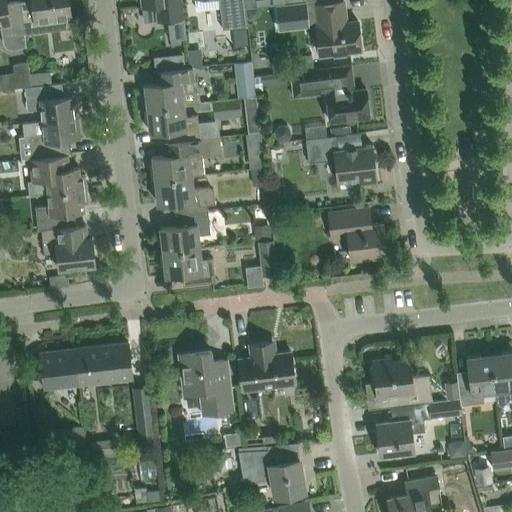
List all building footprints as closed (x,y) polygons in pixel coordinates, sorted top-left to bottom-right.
[(0,0),(0,24),(4,44),(7,47),(11,48),(26,46),(24,33),(20,1),(6,3),(5,0),(0,0)] [(25,0),(20,1),(24,33),(47,31),(45,19),(70,15),(68,0),(25,0)] [(157,20),(168,19),(170,39),(185,38),(183,17),(181,0),(141,0),(142,6),(156,5),(157,20)] [(245,3),(244,0),(218,0),(222,29),(248,25),(245,3)] [(302,0),(285,2),(275,3),(278,29),(307,26),(308,34),(317,33),(319,54),(336,51),(341,51),(361,49),(358,20),(346,21),(343,0),(333,1),(333,0),(302,0)] [(259,7),(248,8),(249,19),(256,18),(260,14),(259,7)] [(245,28),(233,30),(234,45),(247,44),(245,28)] [(177,53),(153,55),(155,70),(166,69),(179,68),(177,53)] [(311,55),(300,56),(301,68),(312,67),(311,55)] [(252,59),(235,61),(236,75),(253,73),(252,59)] [(28,61),(13,64),(16,87),(25,85),(25,86),(31,85),(28,61)] [(329,121),(346,118),(349,118),(369,115),(366,88),(355,89),(352,63),(290,71),(253,74),(254,90),(292,86),(292,87),(325,83),(329,121)] [(37,65),(31,75),(44,83),(50,73),(37,65)] [(190,67),(185,67),(179,68),(166,69),(167,81),(144,83),(145,93),(143,93),(144,107),(184,103),(184,102),(199,101),(198,94),(195,90),(192,66),(190,67)] [(31,85),(25,86),(28,109),(40,107),(42,120),(42,121),(78,116),(76,105),(75,95),(43,98),(40,98),(39,85),(31,85)] [(256,96),(244,97),(246,109),(258,108),(256,96)] [(174,129),(175,141),(220,135),(218,119),(198,121),(197,114),(186,115),(184,103),(144,107),(146,122),(148,122),(149,131),(174,129)] [(30,134),(33,157),(68,153),(70,153),(68,139),(76,138),(80,137),(78,116),(42,121),(42,120),(22,122),(24,135),(30,134)] [(260,131),(259,119),(247,120),(248,132),(260,131)] [(350,124),(329,127),(330,135),(335,135),(351,133),(350,124)] [(280,127),(276,132),(277,138),(281,141),(287,141),(291,136),(290,130),(286,126),(280,127)] [(260,133),(246,134),(247,147),(262,145),(260,133)] [(152,155),(153,164),(150,165),(152,179),(192,175),(204,173),(202,161),(202,156),(222,154),(220,135),(175,141),(163,142),(164,154),(152,155)] [(337,181),(358,178),(359,184),(377,182),(373,144),(337,149),(335,135),(330,135),(305,139),(308,162),(334,159),(337,181)] [(32,179),(27,180),(29,194),(47,192),(86,187),(84,174),(80,174),(79,166),(69,167),(68,153),(66,153),(65,153),(33,157),(30,157),(32,179)] [(264,167),(252,168),(253,183),(266,182),(264,167)] [(154,194),(156,193),(157,203),(181,200),(183,212),(208,209),(207,203),(213,203),(212,188),(208,185),(193,187),(192,175),(152,179),(154,194)] [(35,205),(38,229),(41,229),(76,225),(75,225),(74,211),(84,210),(83,202),(87,201),(86,187),(47,192),(48,204),(35,205)] [(328,211),(329,215),(329,217),(332,237),(348,235),(350,258),(386,254),(382,222),(370,223),(368,206),(348,209),(344,209),(328,211)] [(158,236),(160,251),(200,247),(198,234),(210,233),(208,209),(183,212),(184,224),(160,227),(161,236),(158,236)] [(271,224),(273,238),(274,251),(286,250),(281,211),(278,212),(270,213),(271,224)] [(269,223),(254,225),(255,238),(271,236),(269,223)] [(92,237),(86,238),(84,224),(78,225),(75,225),(76,225),(41,229),(43,253),(56,252),(58,269),(95,265),(92,237)] [(273,238),(258,240),(262,275),(277,273),(274,251),(273,238)] [(162,265),(164,265),(165,274),(189,272),(190,283),(216,281),(213,257),(201,259),(200,247),(160,251),(162,265)] [(55,274),(50,281),(51,287),(69,285),(67,273),(55,274)] [(78,383),(132,377),(128,341),(74,347),(78,383)] [(243,389),(272,385),(294,382),(290,350),(270,353),(268,341),(249,343),(251,355),(239,357),(241,377),(242,379),(243,389)] [(44,387),(63,385),(78,383),(74,347),(40,351),(44,387)] [(234,409),(230,381),(227,358),(212,360),(210,348),(178,353),(181,378),(183,392),(199,390),(202,413),(234,409)] [(490,355),(494,390),(496,402),(505,401),(508,398),(511,397),(511,349),(500,351),(500,354),(490,355)] [(458,395),(458,397),(459,397),(460,404),(484,401),(482,392),(494,390),(490,355),(481,356),(480,354),(466,355),(469,377),(456,379),(457,380),(458,395)] [(0,424),(14,425),(12,355),(0,356),(0,424)] [(390,405),(410,403),(432,400),(431,395),(431,393),(429,373),(411,375),(409,359),(391,361),(391,358),(373,360),(377,395),(389,393),(390,405)] [(457,380),(444,382),(446,398),(458,397),(458,395),(457,380)] [(148,385),(131,387),(135,414),(151,412),(148,385)] [(459,397),(458,397),(446,398),(428,401),(430,417),(461,413),(460,404),(459,397)] [(411,431),(424,430),(423,416),(396,419),(376,422),(380,454),(414,450),(411,431)] [(241,431),(225,433),(227,445),(243,443),(241,431)] [(84,433),(47,437),(49,459),(53,458),(87,455),(84,433)] [(256,433),(247,434),(248,444),(258,443),(264,443),(263,436),(257,437),(256,433)] [(468,434),(464,435),(466,452),(476,451),(475,448),(469,443),(468,434)] [(117,436),(90,439),(92,455),(107,453),(108,457),(117,455),(117,451),(118,451),(117,436)] [(463,439),(448,441),(450,456),(465,455),(463,439)] [(252,449),(240,450),(246,483),(273,478),(276,494),(285,492),(305,489),(299,458),(296,442),(271,444),(272,448),(252,449)] [(511,464),(511,447),(504,448),(490,450),(492,467),(511,464)] [(230,456),(221,457),(222,467),(232,466),(230,456)] [(463,459),(459,462),(459,467),(464,469),(467,466),(467,461),(463,459)] [(432,511),(431,504),(443,502),(438,473),(424,476),(405,479),(407,493),(387,497),(390,511),(432,511)] [(159,488),(147,490),(148,500),(160,498),(159,488)] [(283,511),(308,511),(307,501),(282,505),(283,511)] [(484,511),(504,511),(504,503),(483,506),(484,511)]
